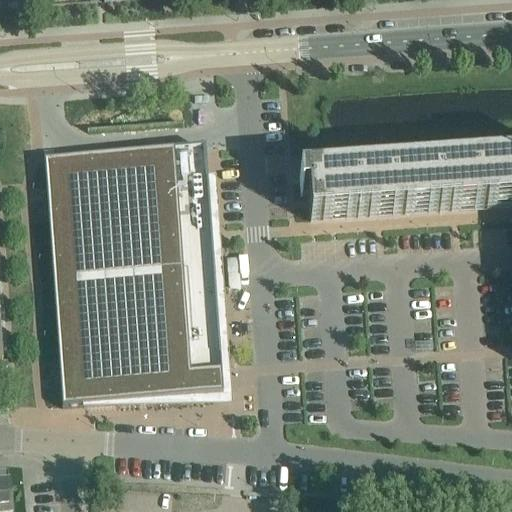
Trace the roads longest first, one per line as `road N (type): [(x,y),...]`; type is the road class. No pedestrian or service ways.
road 1 (residential): [(243,53),(511,33)]
road 2 (residential): [(511,260),(260,278)]
road 3 (residential): [(272,455),(511,482)]
road 4 (residential): [(243,53),(260,278)]
road 5 (residential): [(73,442),(272,455)]
road 6 (residential): [(190,57),(161,46),(17,56),(0,66)]
road 7 (residential): [(0,74),(18,80),(163,70),(190,57)]
road 8 (residential): [(260,278),(272,455)]
